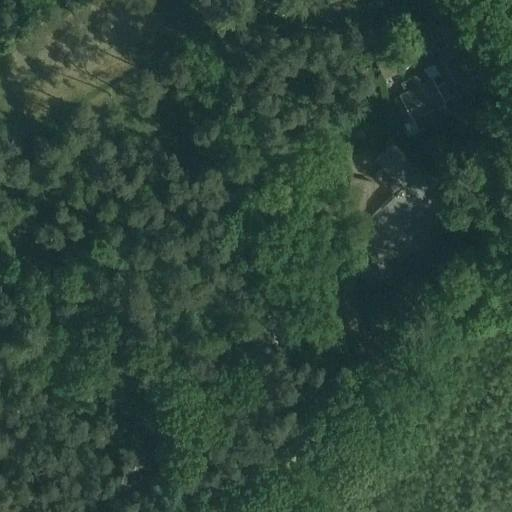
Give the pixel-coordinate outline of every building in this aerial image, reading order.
[(394,25),(381,24),(380,34),(377,33),(377,30),(355,27),(353,41),(375,43),(376,41),(380,41),(379,44),(392,45),(394,25)] [(408,66),(399,50),(387,56),(375,62),(384,79),(396,73),(408,66)] [(443,100),(443,99),(451,95),(443,80),(435,85),(431,78),(420,84),(415,75),(400,83),(405,92),(393,98),(405,120),(434,105),(435,106),(437,105),(436,103),(443,100)] [(295,108),(276,117),(276,118),(289,146),(308,137),(295,108)] [(393,143),(376,159),(383,166),(375,175),(394,194),(357,230),(378,251),(358,270),(375,287),(456,207),(393,143)] [(347,210),(362,212),(366,191),(371,192),(373,181),(350,176),(344,204),(348,205),(347,210)]
